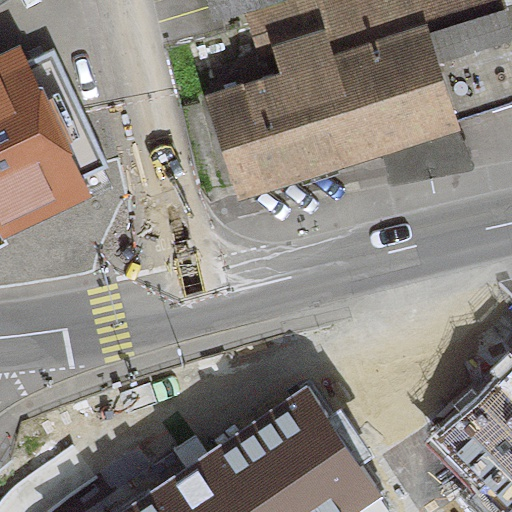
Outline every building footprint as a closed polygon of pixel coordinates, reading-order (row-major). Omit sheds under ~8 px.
[(203,0),(209,16),(260,1),(261,4),(273,0),(203,0)] [(278,76),(209,98),(238,189),(511,100),(511,48),(496,0),(291,0),(242,16),(255,55),(270,50),(278,76)] [(0,210),(61,182),(62,183),(100,166),(49,55),(0,78),(0,210)] [(452,452),(509,511),(511,511),(511,360),(435,435),(440,440),(438,443),(449,454),(452,452)] [(91,511),(292,511),(358,467),(303,387),(118,511),(111,511),(105,503),(91,511)]
